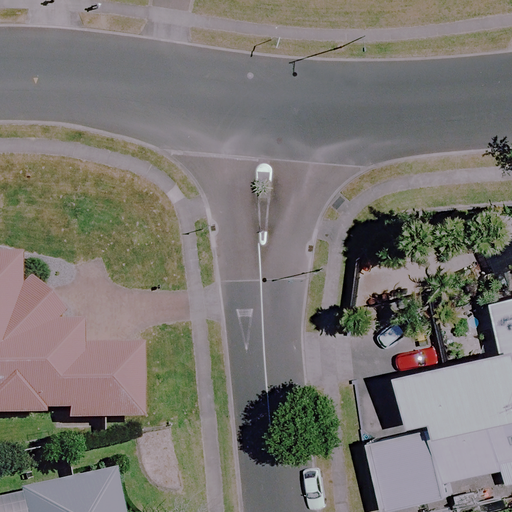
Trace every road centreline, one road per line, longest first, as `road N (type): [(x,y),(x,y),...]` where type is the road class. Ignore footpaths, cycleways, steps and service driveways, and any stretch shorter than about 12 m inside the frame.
road 1 (residential): [(285,511),(266,374),(268,109)]
road 2 (tertiary): [(0,83),(51,80),(268,109)]
road 3 (tertiary): [(268,109),(511,97)]
